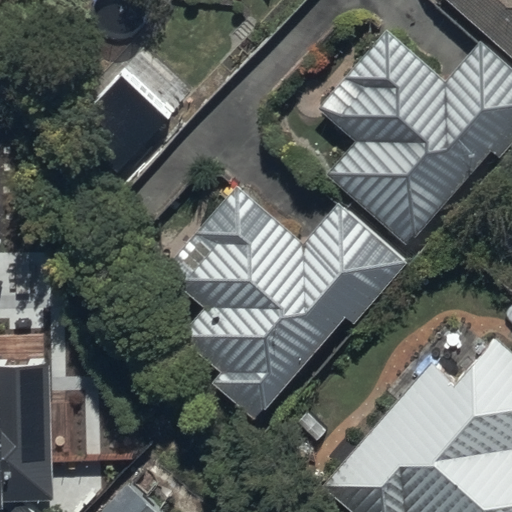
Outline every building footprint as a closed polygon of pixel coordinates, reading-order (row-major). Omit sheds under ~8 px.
[(511,0),(467,0),(511,38),(511,0)] [(511,56),(481,30),(445,72),(423,54),(382,18),(316,95),(357,130),(327,165),(349,183),(409,235),(492,139),(511,155),(511,56)] [(122,48),(81,89),(140,148),(183,106),(178,100),(189,89),(147,47),(134,60),(122,48)] [(163,261),(205,298),(186,321),(224,354),(214,366),(257,403),(345,301),(355,310),(407,250),(339,192),(303,233),(279,213),(236,176),(163,261)] [(369,511),(511,511),(511,340),(494,325),(458,366),(430,342),(320,469),(369,511)] [(0,348),(0,487),(55,486),(53,347),(0,348)] [(146,511),(125,491),(104,511),(146,511)] [(10,511),(51,511),(27,492),(10,511)]
